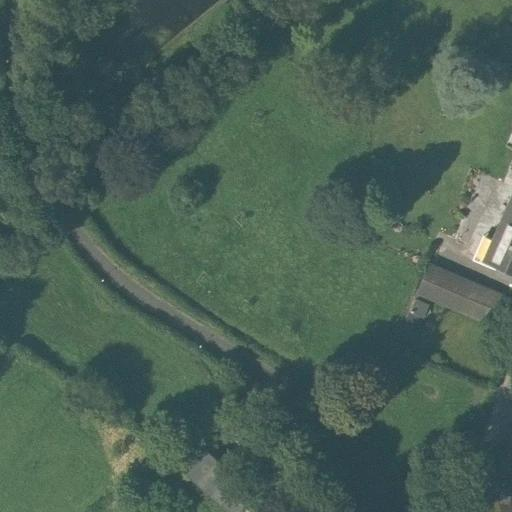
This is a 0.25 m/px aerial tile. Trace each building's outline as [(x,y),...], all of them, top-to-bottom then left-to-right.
[(511,271),(511,205),(507,203),(491,239),(482,258),(495,264),(511,271)] [(491,272),(495,264),(482,258),(491,239),(482,235),(479,241),(471,260),(470,262),(491,272)] [(462,256),(471,260),(479,241),(471,237),(462,256)] [(511,331),(511,284),(437,249),(416,293),(509,338),(511,331)] [(428,306),(415,300),(409,312),(410,312),(422,318),(423,318),(428,306)] [(410,312),(401,331),(412,337),(422,318),(410,312)] [(206,452),(184,476),(223,511),(241,511),(255,497),(206,452)] [(482,511),(511,511),(511,492),(495,491),(482,511)]
